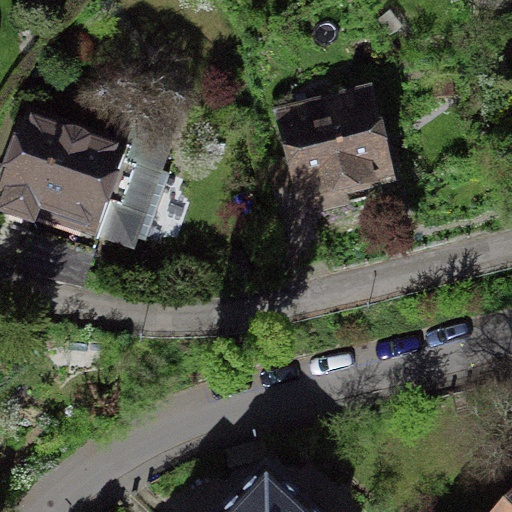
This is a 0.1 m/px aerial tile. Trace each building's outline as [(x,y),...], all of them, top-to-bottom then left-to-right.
[(110,148),(92,142),(76,188),(65,185),(54,216),(38,210),(42,198),(8,186),(6,192),(0,209),(0,212),(29,222),(27,228),(35,231),(79,246),(86,228),(130,243),(132,237),(144,241),(168,174),(156,170),(175,117),(155,109),(156,107),(155,107),(154,105),(153,103),(152,102),(150,100),(148,98),(145,97),(143,97),(141,97),(139,97),(136,97),(135,98),(133,99),(128,98),(110,148)] [(365,97),(284,117),(308,213),(346,203),(342,187),(364,182),(365,187),(378,184),(390,180),(383,155),(379,156),(365,97)] [(0,190),(6,192),(8,186),(42,198),(38,210),(54,216),(65,185),(76,188),(92,142),(90,141),(87,132),(71,127),(63,131),(31,120),(30,124),(21,121),(0,179),(0,190)] [(79,246),(35,231),(22,269),(38,275),(55,280),(67,284),(81,287),(94,252),(79,246)] [(229,511),(228,511),(305,511),(265,474),(229,511)]
